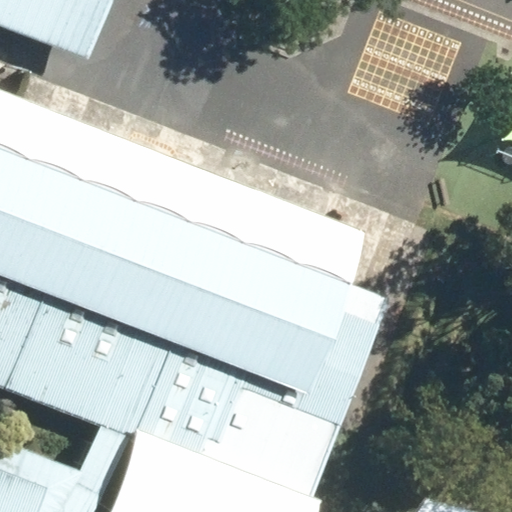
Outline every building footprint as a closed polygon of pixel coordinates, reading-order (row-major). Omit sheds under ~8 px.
[(0,0),(0,385),(94,422),(202,463),(232,387),(331,425),(333,426),(373,324),(370,323),(328,307),(339,280),(0,149),(0,0)] [(0,0),(0,25),(77,55),(97,0),(0,0)] [(359,228),(0,90),(0,149),(339,280),(359,228)] [(511,104),(509,112),(499,124),(490,132),(507,133),(511,134),(511,104)] [(381,296),(339,280),(328,307),(370,323),(381,296)] [(323,446),(331,425),(232,387),(202,463),(94,422),(72,467),(0,440),(0,470),(36,486),(27,505),(35,511),(488,511),(414,493),(400,511),(297,511),(301,503),(323,446)] [(36,486),(0,470),(0,511),(24,511),(27,505),(36,486)]
